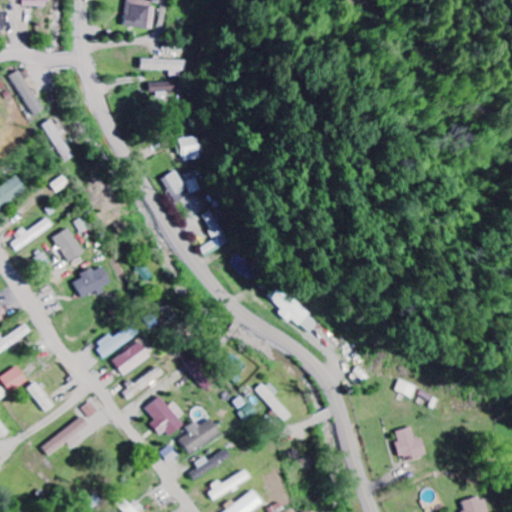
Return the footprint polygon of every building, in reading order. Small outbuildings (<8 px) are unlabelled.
[(153,0),(127,0),(127,27),(157,28),(157,21),(153,20),(153,0)] [(0,9),(0,31),(12,29),(8,8),(0,9)] [(191,60),(143,59),(143,70),(191,71),(191,60)] [(15,74),(35,116),(44,112),(25,70),(15,74)] [(181,82),(151,83),(151,96),(169,95),(169,92),(181,92),(181,82)] [(45,125),(66,163),(76,157),(54,120),(45,125)] [(183,162),(205,159),(202,136),(180,140),(183,162)] [(189,196),(179,171),(164,177),(174,202),(189,196)] [(0,190),(0,213),(0,214),(30,190),(19,175),(0,190)] [(15,243),(19,250),(56,228),(51,219),(29,231),(27,228),(18,234),(22,240),(15,243)] [(87,254),(71,228),(56,238),(72,263),(87,254)] [(43,269),(54,264),(48,253),(37,258),(43,269)] [(139,267),(146,282),(154,278),(148,263),(139,267)] [(114,283),(106,267),(96,271),(95,268),(82,274),(84,279),(77,282),(85,299),(107,290),(105,287),(114,283)] [(266,296),(281,310),(277,313),(287,323),(291,318),(308,334),(317,324),(276,286),(266,296)] [(0,301),(0,323),(12,317),(3,300),(0,301)] [(0,341),(0,357),(36,332),(30,324),(8,339),(7,337),(0,341)] [(114,334),(99,344),(109,358),(143,334),(136,324),(116,338),(114,334)] [(117,359),(126,375),(154,359),(144,343),(117,359)] [(221,379),(200,356),(188,367),(209,390),(221,379)] [(5,378),(16,393),(34,381),(23,366),(5,378)] [(125,391),(132,401),(160,382),(158,379),(166,374),(160,367),(125,391)] [(414,399),(420,387),(402,379),(397,391),(414,399)] [(258,391),(286,422),(293,416),(275,396),(280,392),(270,381),(258,391)] [(186,423),(182,418),(186,414),(177,402),(171,407),(163,397),(149,408),(159,421),(154,424),(166,439),(186,423)] [(87,409),(95,419),(104,412),(96,401),(87,409)] [(0,432),(6,440),(15,433),(0,413),(5,409),(0,402),(0,432)] [(74,442),(77,446),(87,438),(84,433),(94,425),(87,417),(49,448),(56,457),(74,442)] [(224,436),(215,419),(201,426),(199,422),(189,428),(192,434),(184,438),(191,453),(224,436)] [(401,458),(411,454),(413,460),(429,455),(424,438),(418,440),(414,427),(397,432),(400,442),(396,443),(401,458)] [(234,459),(229,450),(210,460),(208,457),(199,463),(201,468),(193,473),(198,480),(234,459)] [(254,482),(249,472),(224,484),(222,481),(212,486),(218,498),(254,482)] [(231,510),(228,511),(255,511),(267,504),(255,489),(230,509),(231,510)] [(464,502),(466,511),(465,511),(491,511),(488,497),(464,502)] [(146,511),(150,508),(141,500),(137,504),(129,498),(122,506),(129,511),(146,511)]
